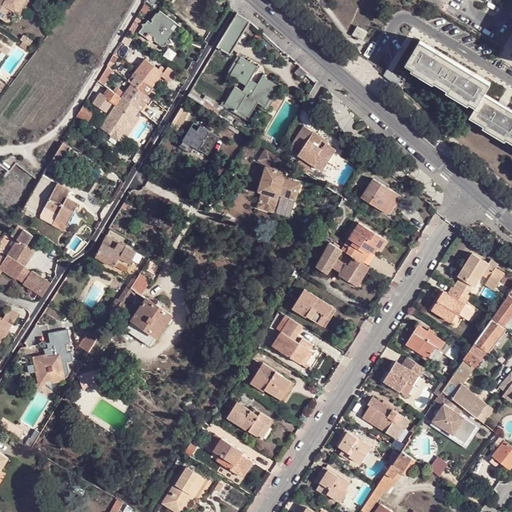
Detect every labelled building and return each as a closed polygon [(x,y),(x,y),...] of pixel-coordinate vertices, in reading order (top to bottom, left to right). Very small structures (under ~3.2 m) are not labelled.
[(0,0),(0,16),(8,21),(15,10),(18,12),(25,0),(0,0)] [(29,0),(25,0),(18,12),(21,14),(30,0),(29,0)] [(15,10),(8,21),(11,23),(18,12),(15,10)] [(166,44),(180,27),(161,11),(147,28),(166,44)] [(218,47),(232,55),(253,22),(239,14),(218,47)] [(133,38),(141,25),(135,21),(128,33),(133,38)] [(367,31),(359,26),(354,34),(363,40),(367,31)] [(128,45),(133,38),(128,33),(123,42),(128,45)] [(420,40),(406,63),(413,68),(412,71),(434,84),(435,81),(448,89),(447,92),(468,106),(470,102),(476,107),(483,93),(490,82),(420,40)] [(11,49),(6,46),(2,51),(8,54),(11,49)] [(109,65),(112,68),(119,56),(115,54),(109,65)] [(251,120),(261,103),(272,109),(284,87),(265,76),(261,84),(253,79),(261,65),(260,64),(259,66),(253,63),(254,61),(253,60),(252,62),(250,61),(251,59),(249,59),(248,60),(243,57),(237,67),(236,67),(231,76),(248,86),(246,91),(238,87),(227,107),(251,120)] [(129,81),(147,95),(162,75),(170,81),(178,74),(169,66),(167,69),(164,73),(158,68),(146,59),(129,81)] [(122,63),(116,71),(123,76),(129,69),(122,63)] [(103,83),(105,84),(114,69),(112,68),(109,65),(99,81),(103,83)] [(164,73),(167,69),(161,65),(158,68),(164,73)] [(99,81),(90,96),(94,99),(103,83),(99,81)] [(136,108),(147,95),(129,81),(118,95),(136,108)] [(123,132),(139,111),(136,108),(118,95),(109,88),(103,95),(116,104),(100,127),(109,132),(114,126),(123,132)] [(476,107),(468,120),(475,124),(476,122),(483,126),(482,128),(503,141),(504,139),(511,143),(511,111),(483,93),(476,107)] [(139,111),(143,113),(153,100),(147,95),(136,108),(139,111)] [(88,122),(94,112),(88,108),(89,106),(85,104),(78,116),(88,122)] [(189,113),(181,109),(171,126),(179,131),(189,113)] [(202,127),(196,124),(181,147),(192,154),(196,148),(210,157),(221,138),(203,127),(202,127)] [(299,153),(313,163),(316,159),(325,166),(337,151),(323,140),(324,138),(306,125),(298,136),(307,143),(299,153)] [(118,139),(123,132),(114,126),(109,132),(118,139)] [(307,143),(298,136),(290,146),(299,153),(307,143)] [(72,147),(64,143),(53,162),(56,165),(55,167),(60,170),(60,169),(69,174),(75,165),(71,162),(75,156),(69,152),(72,147)] [(316,159),(313,163),(323,170),(325,166),(316,159)] [(296,177),(278,167),(265,189),(268,192),(260,205),(275,214),(284,197),(289,200),(288,203),(297,209),(308,191),(298,185),(300,183),(294,180),(296,177)] [(362,198),(385,212),(392,201),(395,203),(397,204),(402,196),(374,178),(362,198)] [(58,183),(45,207),(58,213),(51,225),(64,231),(78,203),(67,196),(70,190),(58,183)] [(392,201),(385,212),(388,214),(395,203),(392,201)] [(340,251),(362,265),(371,252),(373,253),(377,247),(381,249),(387,240),(358,222),(340,251)] [(20,241),(8,260),(0,256),(0,271),(1,270),(18,280),(25,267),(36,250),(28,245),(34,236),(20,227),(13,237),(20,241)] [(97,255),(96,256),(115,267),(116,264),(119,260),(129,266),(134,259),(138,252),(107,236),(97,255)] [(340,251),(328,244),(315,266),(328,275),(332,267),(339,272),(338,275),(358,287),(369,269),(362,265),(340,251)] [(138,252),(134,259),(139,262),(143,256),(138,252)] [(455,286),(467,294),(472,287),(473,288),(482,274),(489,279),(487,280),(496,286),(504,274),(495,268),(491,274),(484,269),(488,264),(472,254),(457,278),(459,279),(455,286)] [(119,260),(116,264),(127,271),(129,266),(119,260)] [(491,274),(495,268),(488,264),(484,269),(491,274)] [(18,280),(25,284),(32,272),(25,267),(18,280)] [(24,286),(43,297),(51,283),(32,272),(25,284),(24,286)] [(135,281),(137,279),(133,277),(119,298),(117,297),(108,310),(115,315),(118,309),(135,281)] [(496,286),(487,280),(485,285),(493,290),(496,286)] [(160,336),(174,314),(148,297),(139,313),(128,306),(137,291),(141,294),(141,293),(145,287),(135,281),(118,309),(135,319),(160,336)] [(430,310),(450,322),(455,313),(458,315),(469,297),(453,287),(448,296),(442,292),(435,303),(430,310)] [(305,289),(292,308),(306,317),(307,315),(319,323),(325,315),(328,317),(334,307),(305,289)] [(435,303),(442,292),(439,290),(432,301),(435,303)] [(139,313),(148,297),(141,293),(141,294),(137,291),(128,306),(139,313)] [(511,297),(509,295),(497,313),(492,320),(505,330),(503,328),(511,316),(511,297)] [(0,343),(19,313),(10,307),(4,315),(0,313),(0,343)] [(325,315),(319,323),(323,325),(328,317),(325,315)] [(302,326),(289,318),(272,345),(300,363),(309,350),(312,345),(302,338),(299,341),(298,343),(293,340),(295,338),(302,326)] [(153,346),(160,336),(135,319),(128,330),(153,346)] [(488,352),(505,330),(492,320),(476,343),(488,352)] [(405,346),(427,359),(427,358),(435,347),(441,351),(445,344),(418,326),(405,346)] [(90,328),(80,345),(89,350),(99,334),(90,328)] [(46,349),(47,354),(34,357),(36,364),(29,365),(31,373),(37,372),(41,387),(50,384),(49,382),(55,380),(55,383),(65,381),(64,379),(67,378),(67,377),(71,373),(69,361),(75,359),(73,351),(70,352),(68,343),(72,342),(70,329),(51,333),(53,342),(49,343),(50,348),(46,349)] [(475,368),(488,352),(476,343),(472,348),(464,360),(475,368)] [(440,353),(441,351),(435,347),(427,358),(437,364),(443,355),(440,353)] [(309,350),(300,363),(303,365),(311,352),(309,350)] [(425,369),(408,359),(403,366),(397,363),(385,383),(407,397),(425,369)] [(487,406),(462,386),(475,368),(464,360),(442,392),(465,409),(477,418),(482,412),(487,406)] [(249,382),(263,390),(264,389),(275,395),(280,387),(285,391),(291,382),(262,363),(249,382)] [(87,379),(84,380),(88,389),(104,383),(101,374),(90,378),(87,379)] [(511,383),(503,396),(510,402),(511,399),(511,383)] [(274,397),(279,400),(285,391),(280,387),(275,395),(274,397)] [(263,390),(274,397),(275,395),(264,389),(263,390)] [(465,409),(442,392),(434,404),(441,409),(433,420),(453,435),(463,422),(465,419),(460,415),(465,409)] [(395,437),(402,427),(405,428),(409,421),(372,397),(367,405),(369,407),(362,418),(395,437)] [(239,403),(229,417),(264,440),(267,437),(265,436),(275,421),(253,407),(251,409),(239,403)] [(491,419),(497,413),(487,406),(482,412),(491,419)] [(486,425),(491,419),(482,412),(477,418),(486,425)] [(453,435),(450,438),(457,444),(470,428),(463,422),(453,435)] [(358,462),(369,446),(343,429),(334,444),(340,449),(338,452),(346,458),(347,456),(358,462)] [(245,478),(256,462),(243,454),(244,452),(224,439),(223,440),(218,437),(212,445),(218,449),(216,452),(221,456),(218,461),(245,478)] [(490,453),(494,455),(505,441),(502,438),(490,453)] [(410,456),(415,448),(413,445),(415,442),(412,440),(411,440),(404,451),(410,456)] [(511,446),(505,441),(494,455),(496,457),(502,462),(510,468),(511,465),(511,446)] [(361,511),(371,511),(385,492),(410,456),(404,451),(401,454),(394,465),(393,465),(376,489),(361,511)] [(414,459),(410,456),(385,492),(390,495),(406,472),(414,459)] [(502,462),(496,457),(493,462),(499,466),(502,462)] [(417,460),(414,459),(406,472),(408,473),(417,460)] [(163,502),(171,507),(173,504),(181,508),(190,493),(193,494),(194,495),(205,477),(188,466),(177,482),(176,482),(163,502)] [(323,467),(314,480),(318,484),(315,489),(326,496),(327,493),(341,501),(348,491),(346,489),(349,484),(323,467)] [(181,511),(193,494),(190,493),(181,508),(179,511),(181,511)] [(315,511),(301,503),(296,510),(299,511),(298,511),(315,511)]
